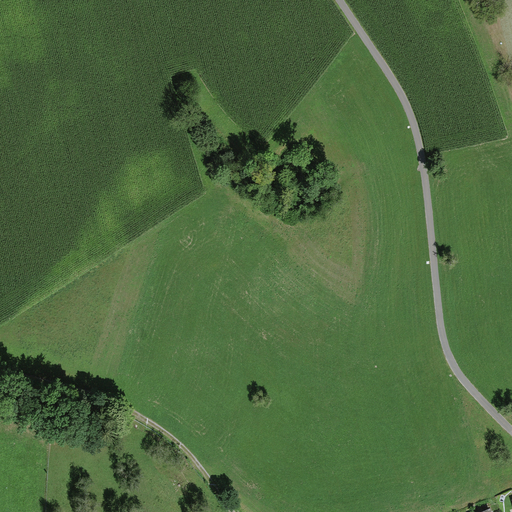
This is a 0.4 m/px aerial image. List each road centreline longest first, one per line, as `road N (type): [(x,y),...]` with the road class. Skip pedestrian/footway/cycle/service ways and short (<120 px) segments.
road 1 (track): [(338,0),(404,98),(424,175),(440,335),(454,370),(511,431)]
road 2 (track): [(0,371),(124,407),(153,424),(234,511)]
